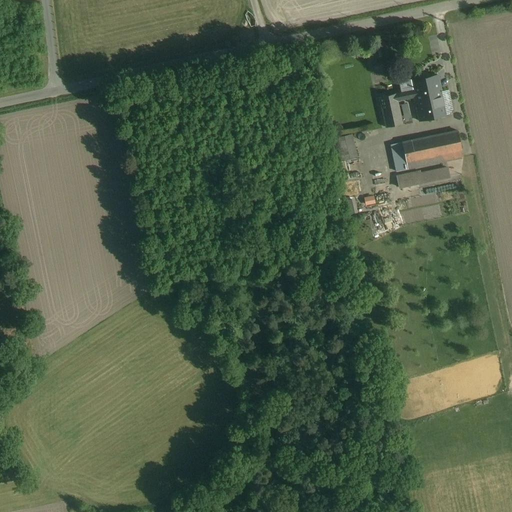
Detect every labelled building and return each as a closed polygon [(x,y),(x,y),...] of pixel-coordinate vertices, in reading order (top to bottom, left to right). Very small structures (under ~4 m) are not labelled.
[(446,115),(438,76),(424,79),(423,76),(410,79),(413,90),(414,97),(419,121),(446,115)] [(414,97),(413,90),(379,97),(386,128),(403,124),(397,101),(414,97)] [(463,159),(457,130),(389,144),(394,171),(463,159)] [(357,156),(360,156),(355,133),(338,137),(343,160),(349,159),(353,175),(361,174),(357,156)] [(419,171),(396,175),(398,189),(450,178),(448,167),(419,172),(419,171)] [(403,223),(462,213),(458,190),(407,198),(409,208),(401,209),(403,223)] [(377,194),(366,197),(369,205),(379,201),(377,194)]
